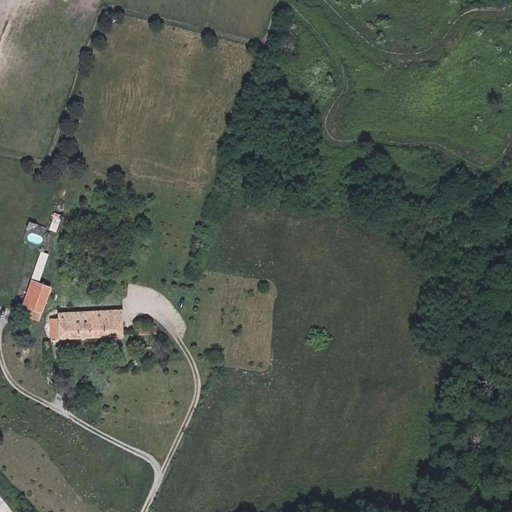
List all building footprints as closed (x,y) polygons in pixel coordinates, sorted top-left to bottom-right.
[(42,243),(47,226),(30,221),(25,238),(42,243)] [(42,278),(51,251),(45,249),(35,276),(42,278)] [(44,311),(53,286),(34,279),(25,304),(44,311)] [(41,320),(43,313),(29,308),(26,315),(41,320)] [(124,336),(122,310),(59,313),(59,318),(50,319),(52,339),(124,336)]
